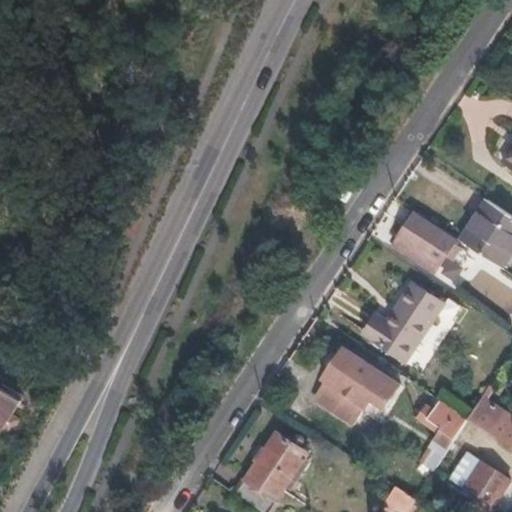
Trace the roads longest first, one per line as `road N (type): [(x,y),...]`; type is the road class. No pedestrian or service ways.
road 1 (residential): [(505,0),(169,511)]
road 2 (secondary): [(294,0),(139,321)]
road 3 (secondary): [(139,321),(30,511)]
road 4 (secondary): [(68,511),(139,321)]
